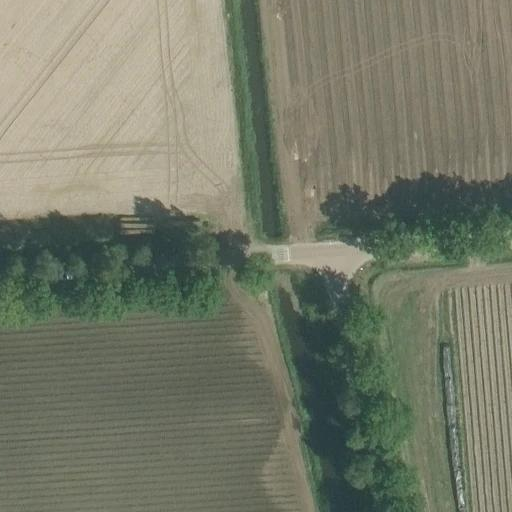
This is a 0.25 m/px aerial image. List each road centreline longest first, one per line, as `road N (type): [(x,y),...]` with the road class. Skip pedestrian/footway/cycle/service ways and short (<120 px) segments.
road 1 (unclassified): [(307,241),(0,266)]
road 2 (unclassified): [(366,511),(307,241)]
road 3 (unclassified): [(511,228),(307,241)]
